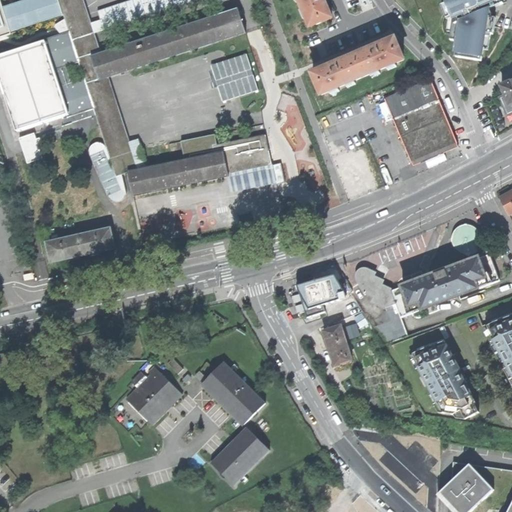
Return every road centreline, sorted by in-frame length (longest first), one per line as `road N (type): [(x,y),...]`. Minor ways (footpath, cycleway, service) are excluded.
road 1 (residential): [(250,267),(262,310),(332,432),(406,511)]
road 2 (secondary): [(0,323),(250,267)]
road 3 (secondary): [(250,267),(359,230),(473,175)]
road 4 (residential): [(378,0),(449,80),(487,168)]
road 5 (unknown): [(511,289),(386,336)]
